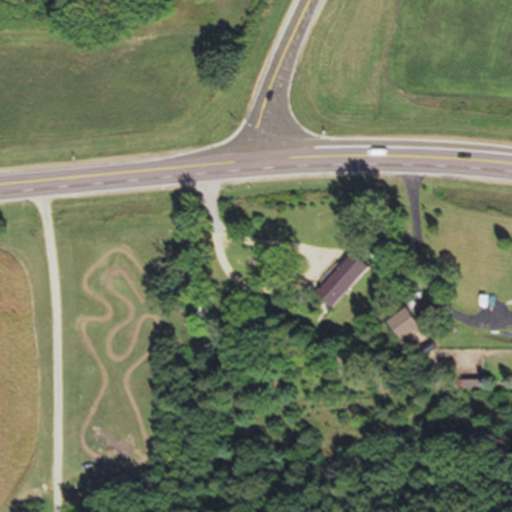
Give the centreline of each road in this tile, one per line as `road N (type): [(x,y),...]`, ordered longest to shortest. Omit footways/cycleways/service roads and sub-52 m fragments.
road 1 (primary): [(0,195),(274,165)]
road 2 (primary): [(274,165),(405,155),(511,160)]
road 3 (primary): [(274,165),(268,107),(308,0)]
